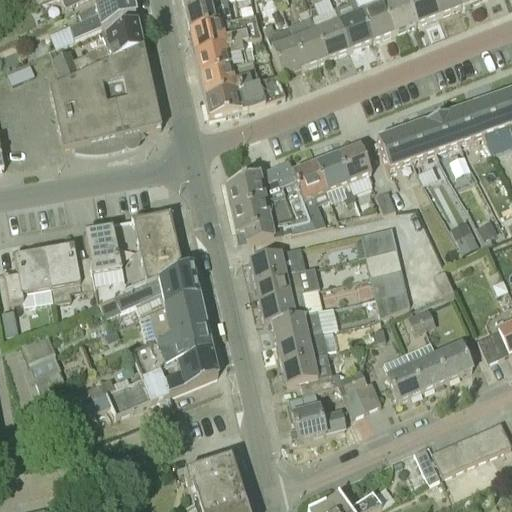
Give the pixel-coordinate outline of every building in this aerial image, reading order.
[(94,12),(121,0),(61,0),(60,1),(65,13),(92,2),(94,12)] [(74,46),(116,28),(134,20),(129,0),(121,0),(94,12),(96,21),(70,32),(74,46)] [(180,0),(184,15),(214,7),(212,0),(180,0)] [(334,14),(350,56),(372,47),(355,2),(353,3),(352,0),(346,0),(344,1),(347,9),(334,14)] [(360,0),(355,2),(372,47),(394,39),(379,0),(360,0)] [(379,0),(394,39),(417,30),(404,0),(379,0)] [(404,0),(417,30),(438,22),(429,0),(404,0)] [(429,0),(438,22),(461,13),(455,0),(429,0)] [(455,0),(461,13),(483,4),(481,0),(455,0)] [(286,1),(278,4),(281,11),(288,8),(286,1)] [(222,30),(231,28),(231,27),(229,18),(226,5),(225,5),(214,7),(184,15),(189,39),(220,31),(222,30)] [(316,35),(327,65),(350,56),(334,14),(333,15),(338,27),(316,35)] [(189,39),(194,60),(241,49),(261,44),(257,34),(254,22),(231,27),(231,28),(222,30),(220,31),(189,39)] [(294,44),(305,73),(327,65),(316,35),(314,36),(310,24),(290,32),(294,44)] [(62,89),(142,54),(136,29),(101,44),(104,54),(74,66),(70,57),(51,65),(61,89),(62,89)] [(281,83),(305,73),(294,44),(290,32),(265,42),(281,83)] [(199,82),(231,74),(228,61),(243,58),(241,49),(194,60),(199,82)] [(62,89),(61,89),(49,94),(63,157),(75,154),(75,155),(75,156),(81,157),(88,158),(95,158),(98,158),(104,157),(110,156),(116,155),(120,153),(123,152),(126,151),(132,148),(134,146),(137,145),(142,141),(141,140),(140,139),(160,135),(142,54),(62,89)] [(199,82),(204,103),(251,91),(257,89),(252,69),(231,74),(199,82)] [(7,79),(12,90),(34,80),(29,70),(7,79)] [(276,83),(257,89),(251,91),(204,103),(209,126),(252,116),(284,103),(276,83)] [(507,135),(511,132),(511,97),(495,103),(507,135)] [(483,143),(507,135),(495,103),(471,112),(483,143)] [(459,152),(483,143),(471,112),(447,120),(459,152)] [(435,160),(459,152),(447,120),(424,129),(435,160)] [(411,169),(435,160),(424,129),(400,138),(411,169)] [(387,177),(411,169),(400,138),(376,146),(387,177)] [(347,190),(370,181),(359,153),(336,162),(347,190)] [(324,198),(347,190),(336,162),(314,170),(324,198)] [(237,253),(313,235),(303,208),(300,199),(292,179),(288,169),(224,194),(237,253)] [(313,203),(324,198),(314,170),(292,179),(300,199),(303,208),(313,235),(325,233),(313,203)] [(346,209),(354,206),(351,196),(342,199),(346,209)] [(383,221),(392,218),(384,198),(375,202),(383,221)] [(110,233),(110,238),(111,237),(125,300),(181,276),(169,222),(130,228),(130,230),(110,233)] [(483,246),(496,240),(489,226),(476,232),(483,246)] [(366,263),(396,256),(391,234),(360,241),(366,263)] [(97,312),(99,311),(125,300),(111,237),(110,238),(84,242),(89,272),(94,296),(97,312)] [(462,259),(478,252),(470,237),(455,245),(462,259)] [(71,306),(69,299),(94,296),(89,272),(76,274),(72,252),(44,257),(52,309),(71,306)] [(253,288),(299,278),(297,278),(292,256),(248,266),(253,288)] [(370,284),(401,277),(396,256),(366,263),(368,275),(370,284)] [(23,314),(52,309),(44,257),(13,262),(17,285),(5,287),(3,279),(2,279),(8,310),(23,308),(23,314)] [(180,307),(198,303),(191,272),(181,276),(125,300),(99,311),(104,322),(105,324),(120,317),(134,311),(140,325),(149,320),(180,307)] [(375,306),(406,299),(401,277),(370,284),(375,306)] [(433,282),(443,303),(453,298),(444,277),(433,282)] [(257,308),(301,299),(303,298),(299,278),(253,288),(257,308)] [(507,297),(502,286),(491,291),(496,302),(507,297)] [(306,320),(301,299),(257,308),(263,331),(270,329),(295,324),(294,323),(302,321),(306,320)] [(406,299),(375,306),(379,324),(409,311),(406,299)] [(155,349),(171,342),(170,341),(205,333),(198,303),(180,307),(149,320),(155,349)] [(417,319),(425,337),(435,333),(428,315),(417,319)] [(275,350),(322,340),(317,318),(306,320),(302,321),(294,323),(295,324),(270,329),(275,350)] [(415,341),(425,337),(417,319),(407,323),(415,341)] [(16,339),(14,328),(1,330),(4,342),(16,339)] [(511,328),(498,335),(508,360),(511,358),(511,328)] [(132,360),(142,384),(176,371),(211,357),(205,333),(170,341),(171,342),(155,349),(132,359),(132,360)] [(116,335),(104,340),(107,349),(119,344),(116,335)] [(382,335),(374,336),(377,348),(385,347),(382,335)] [(280,371),(326,361),(322,340),(275,350),(280,371)] [(487,370),(499,364),(489,341),(476,346),(479,351),(487,370)] [(421,398),(446,388),(434,361),(435,360),(430,349),(405,360),(421,398)] [(434,361),(446,388),(471,376),(460,350),(435,360),(434,361)] [(217,382),(211,357),(176,371),(142,384),(129,390),(114,396),(104,401),(102,402),(83,410),(88,422),(110,413),(114,424),(182,396),(217,382)] [(396,409),(421,398),(405,360),(384,369),(389,381),(385,382),(396,409)] [(343,392),(339,385),(338,379),(331,381),(326,361),(280,371),(285,392),(299,389),(302,401),(302,402),(314,399),(338,393),(343,392)] [(35,385),(40,398),(65,388),(59,375),(35,385)] [(349,380),(366,417),(379,411),(370,389),(367,390),(360,376),(349,380)] [(352,423),(366,417),(349,380),(339,385),(343,392),(338,393),(352,423)] [(126,383),(112,389),(110,385),(98,390),(102,402),(104,401),(114,396),(129,390),(126,383)] [(287,405),(291,420),(298,447),(325,440),(344,435),(339,416),(321,421),(319,413),(318,414),(314,399),(302,402),(302,401),(287,405)] [(510,453),(508,448),(500,429),(488,434),(498,458),(510,453)] [(487,463),(498,458),(488,434),(476,439),(487,463)] [(475,468),(487,463),(476,439),(465,444),(475,468)] [(464,473),(475,468),(465,444),(453,449),(464,473)] [(452,477),(464,473),(453,449),(442,454),(452,477)] [(440,482),(452,477),(442,454),(430,459),(437,474),(440,482)] [(437,474),(430,459),(416,465),(421,480),(437,474)] [(195,503),(237,490),(229,466),(183,480),(188,494),(192,493),(195,503)] [(197,511),(243,511),(237,490),(195,503),(197,511)] [(319,511),(378,511),(371,501),(355,511),(344,511),(337,500),(324,510),(319,511)]
